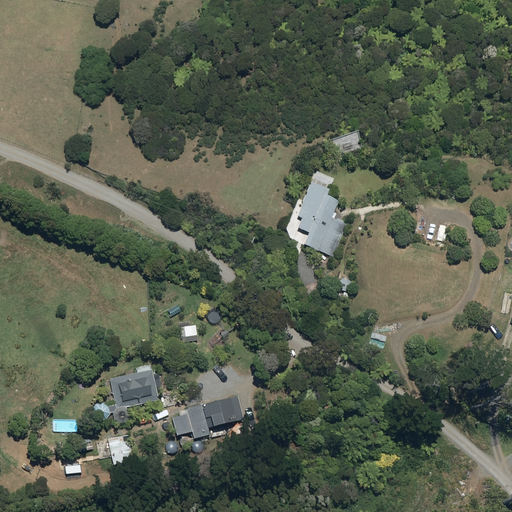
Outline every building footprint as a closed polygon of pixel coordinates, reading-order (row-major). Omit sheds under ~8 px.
[(358,132),(328,142),(334,159),(363,149),(358,132)] [(324,197),(326,192),(308,184),(294,216),(299,218),(295,229),(305,233),(300,245),(331,258),(344,225),(329,218),(335,202),(324,197)] [(322,267),(296,265),(293,300),(319,302),(322,267)] [(339,279),(336,290),(348,294),(351,283),(339,279)] [(183,302),(168,311),(171,317),(187,308),(183,302)] [(181,330),(182,342),(195,341),(194,329),(181,330)] [(118,403),(147,397),(143,379),(114,384),(118,403)] [(202,429),(240,421),(236,398),(182,410),(188,441),(204,437),(202,429)] [(105,440),(110,466),(129,463),(126,442),(120,443),(119,437),(105,440)] [(89,440),(79,442),(81,451),(90,449),(89,440)]
